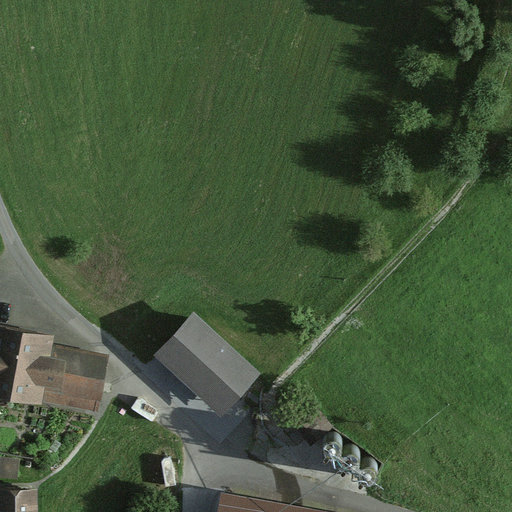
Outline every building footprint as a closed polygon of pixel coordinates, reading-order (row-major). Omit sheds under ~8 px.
[(222,402),(254,368),(193,311),(162,345),(222,402)] [(0,317),(0,390),(93,406),(101,355),(57,348),(60,328),(0,317)] [(310,444),(329,424),(310,406),(292,426),(310,444)] [(0,511),(39,511),(39,481),(0,482),(0,511)] [(331,511),(223,491),(219,511),(331,511)]
